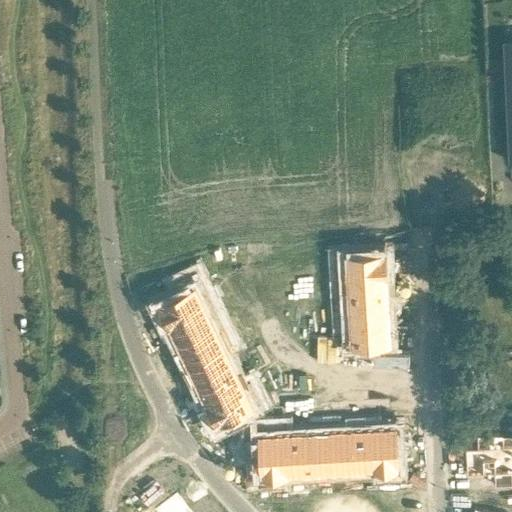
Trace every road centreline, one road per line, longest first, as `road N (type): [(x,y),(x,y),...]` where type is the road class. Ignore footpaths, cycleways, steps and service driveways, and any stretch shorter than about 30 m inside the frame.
road 1 (residential): [(431,511),(418,238)]
road 2 (residential): [(0,211),(17,405),(0,426)]
